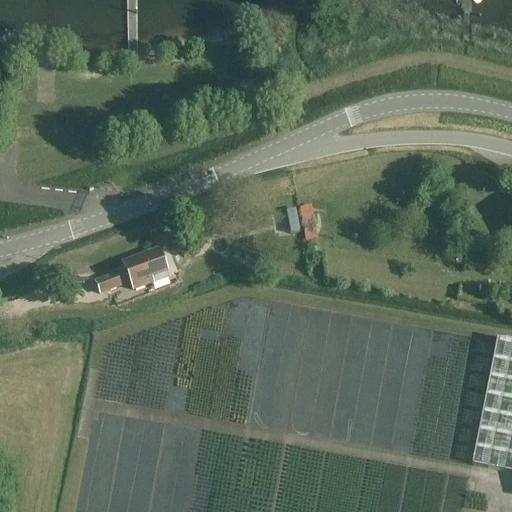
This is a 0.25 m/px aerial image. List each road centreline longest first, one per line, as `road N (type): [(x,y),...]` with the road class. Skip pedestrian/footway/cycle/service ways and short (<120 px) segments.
road 1 (tertiary): [(38,240),(306,136)]
road 2 (tertiary): [(306,136),(405,103),(454,101),(511,112)]
road 3 (unclassified): [(306,136),(337,144),(453,136),(511,149)]
